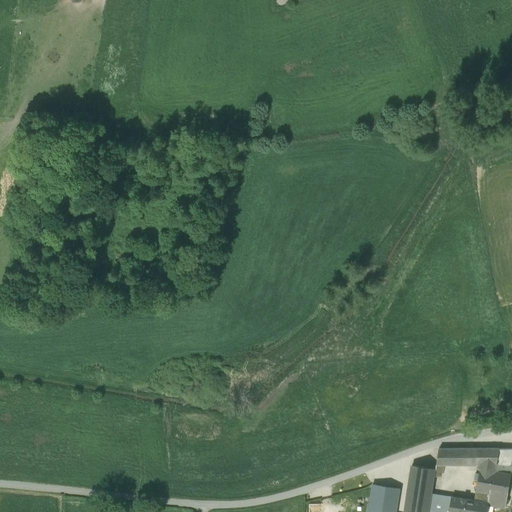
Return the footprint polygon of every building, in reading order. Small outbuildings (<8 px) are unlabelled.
[(478,468),(480,469),(494,471),(499,448),(472,449),(470,465),(478,465),(478,468)] [(511,469),(511,448),(499,448),(494,471),(511,474),(511,469)] [(436,465),(463,465),(465,449),(439,449),(436,465)] [(463,465),(470,465),(472,449),(465,449),(463,465)] [(427,511),(430,493),(434,469),(412,465),(404,511),(427,511)] [(480,469),(479,474),(478,481),(476,492),(480,493),(489,494),(494,471),(480,469)] [(488,505),(505,508),(511,474),(494,471),(489,494),(488,503),(488,505)] [(396,511),(400,489),(372,485),(367,511),(396,511)] [(448,511),(451,497),(430,493),(427,511),(448,511)] [(489,494),(480,493),(478,501),(488,503),(489,494)] [(465,511),(467,499),(451,497),(448,511),(465,511)] [(472,511),(474,500),(467,499),(465,511),(472,511)] [(478,501),(474,500),(472,511),(486,511),(488,505),(488,503),(478,501)]
